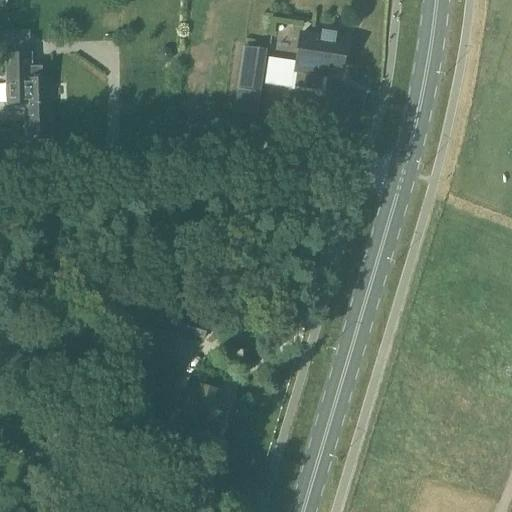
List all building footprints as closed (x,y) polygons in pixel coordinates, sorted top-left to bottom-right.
[(268,59),(264,85),(321,94),(324,76),(322,76),(323,69),(341,71),(346,37),(322,34),(322,38),(301,35),(296,63),(268,59)] [(244,50),(238,88),(258,91),(264,53),(244,50)] [(6,56),(7,83),(7,108),(26,108),(26,136),(51,136),(51,104),(49,104),(49,93),(49,80),(41,80),(41,69),(31,69),(30,55),(6,56)] [(207,325),(162,312),(156,310),(152,324),(203,339),(207,325)] [(144,329),(138,351),(168,359),(174,336),(154,330),(154,332),(144,329)] [(179,397),(186,399),(178,424),(215,435),(225,403),(214,400),(216,391),(202,387),(202,384),(191,381),(190,385),(183,383),(179,397)]
